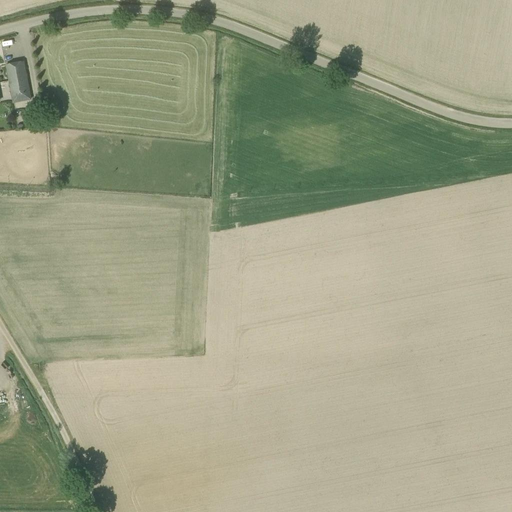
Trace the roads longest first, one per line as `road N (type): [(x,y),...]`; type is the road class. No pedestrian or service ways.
road 1 (unclassified): [(0,32),(90,13),(174,13),(212,20),(437,110),(511,123)]
road 2 (unclassified): [(99,511),(75,440),(0,311)]
